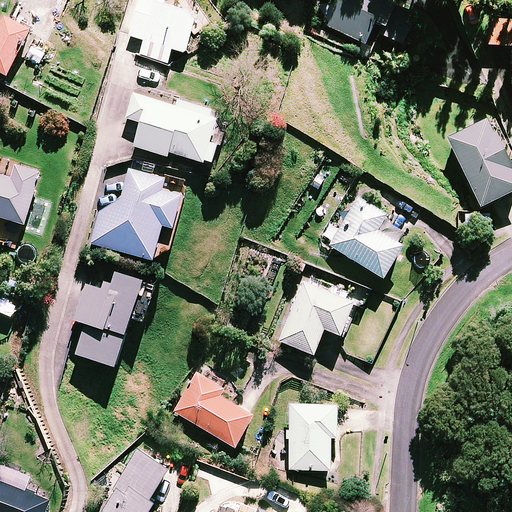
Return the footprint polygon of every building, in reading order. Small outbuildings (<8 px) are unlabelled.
[(163,0),(138,0),(132,26),(136,27),(129,52),(167,62),(171,49),(184,52),(194,14),(162,5),(163,0)] [(409,11),(385,0),(346,0),(345,3),(338,0),(326,26),(348,37),(364,44),(370,30),(401,44),(410,25),(404,22),(409,11)] [(0,22),(0,72),(6,75),(29,31),(3,17),(0,22)] [(213,166),(223,120),(210,116),(211,112),(132,94),(127,119),(139,122),(134,148),(213,166)] [(511,191),(511,169),(489,119),(448,137),(479,206),(511,191)] [(285,145),(265,131),(247,156),(267,170),(285,145)] [(10,178),(0,175),(0,217),(24,224),(40,172),(14,165),(10,178)] [(164,179),(129,170),(127,177),(103,171),(92,210),(100,212),(91,243),(152,260),(161,225),(172,228),(180,196),(160,190),(164,179)] [(385,214),(355,197),(327,246),(383,277),(401,245),(376,231),(385,214)] [(154,285),(114,273),(109,290),(86,283),(75,320),(84,323),(75,353),(114,366),(129,317),(143,321),(154,285)] [(353,301),(299,280),(275,339),(313,354),(323,328),(339,335),(353,301)] [(252,415),(192,380),(173,412),(234,447),(252,415)] [(336,405),(290,403),(287,469),(329,471),(330,437),(335,437),(336,405)] [(123,471),(97,511),(146,511),(153,502),(148,499),(167,468),(136,449),(123,471)] [(44,511),(50,500),(0,480),(0,511),(44,511)]
